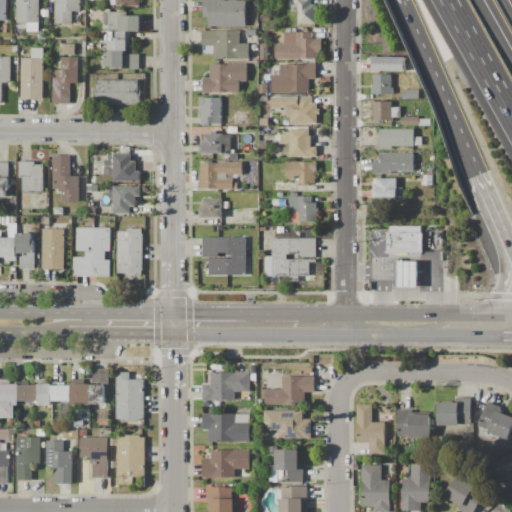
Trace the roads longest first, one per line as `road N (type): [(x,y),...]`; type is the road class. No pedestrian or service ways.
road 1 (residential): [(346,0),(347,340)]
road 2 (primary): [(176,339),(501,340)]
road 3 (residential): [(174,0),(176,317)]
road 4 (primary): [(484,319),(300,318)]
road 5 (residential): [(176,339),(176,511)]
road 6 (residential): [(0,132),(171,135)]
road 7 (residential): [(354,384),(484,376),(511,382)]
road 8 (residential): [(0,358),(121,358),(139,339)]
road 9 (motorway): [(446,0),(511,112)]
road 10 (residential): [(354,384),(348,511)]
road 11 (primary): [(300,318),(176,317)]
road 12 (motorway): [(492,206),(508,266),(505,293),(484,319)]
